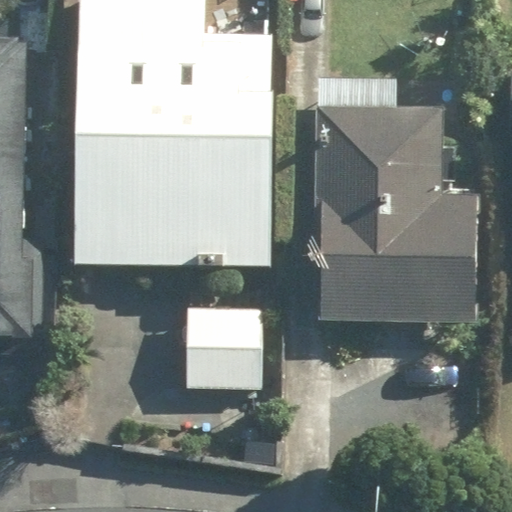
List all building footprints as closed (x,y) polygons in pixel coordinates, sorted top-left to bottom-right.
[(78,0),(74,273),(271,276),(275,42),(206,40),(206,0),(78,0)] [(0,358),(49,359),(49,199),(29,198),(29,45),(0,45),(0,358)] [(398,85),(316,84),(313,328),(479,330),(481,198),(443,198),(444,115),(398,115),(398,85)] [(266,312),(187,312),(187,394),(267,394),(266,312)] [(250,416),(169,413),(168,452),(249,455),(250,416)]
